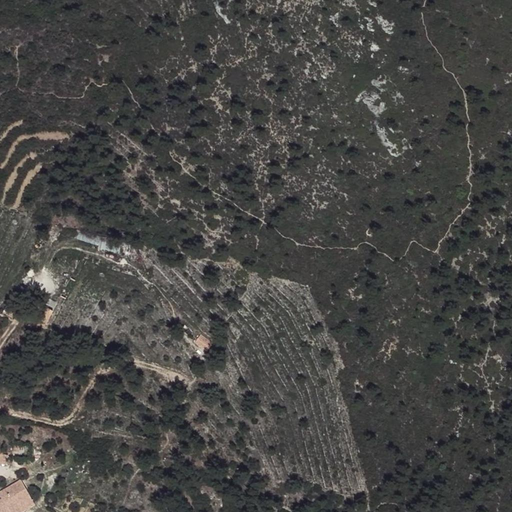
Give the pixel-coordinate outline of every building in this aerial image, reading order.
[(368,222),(363,226),(366,232),(373,227),(368,222)] [(4,302),(1,313),(13,319),(18,310),(4,302)] [(52,312),(38,306),(32,318),(45,324),(52,312)] [(198,336),(194,345),(207,352),(212,341),(198,336)] [(0,511),(15,511),(23,503),(0,483),(0,511)]
